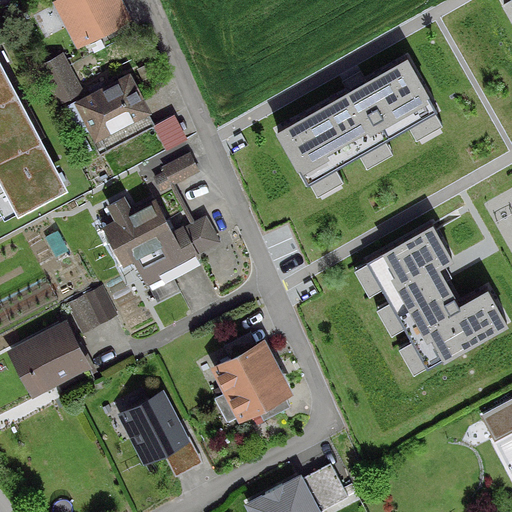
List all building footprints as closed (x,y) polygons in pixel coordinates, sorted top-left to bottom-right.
[(114,0),(63,0),(84,39),(124,18),(114,0)] [(57,101),(79,90),(60,55),(38,66),(57,101)] [(407,64),(280,136),(308,184),(434,111),(407,64)] [(0,206),(5,216),(62,186),(0,69),(0,206)] [(152,123),(136,94),(127,76),(103,88),(100,82),(87,88),(91,95),(77,103),(103,152),(153,125),(152,123)] [(196,169),(188,153),(162,167),(164,171),(153,177),(159,188),(196,169)] [(130,213),(126,206),(122,198),(107,205),(116,221),(104,227),(122,261),(132,255),(145,279),(158,272),(162,281),(171,277),(198,262),(195,257),(193,253),(180,228),(171,233),(164,221),(154,201),(130,213)] [(452,264),(433,230),(370,265),(430,371),(505,329),(487,297),(458,314),(435,273),(452,264)] [(112,314),(98,287),(68,303),(82,330),(112,314)] [(16,349),(37,388),(53,379),(59,390),(91,373),(75,345),(64,324),(16,349)] [(226,390),(273,366),(260,342),(214,367),(226,390)] [(255,406),(285,390),(273,366),(226,390),(239,414),(255,406)] [(148,455),(160,449),(182,438),(175,424),(159,394),(121,414),(137,444),(142,442),(148,455)] [(340,484),(332,469),(314,478),(328,505),(346,495),(340,484)] [(264,495),(248,503),(252,511),(315,511),(297,477),(281,486),(280,483),(263,492),(264,495)]
